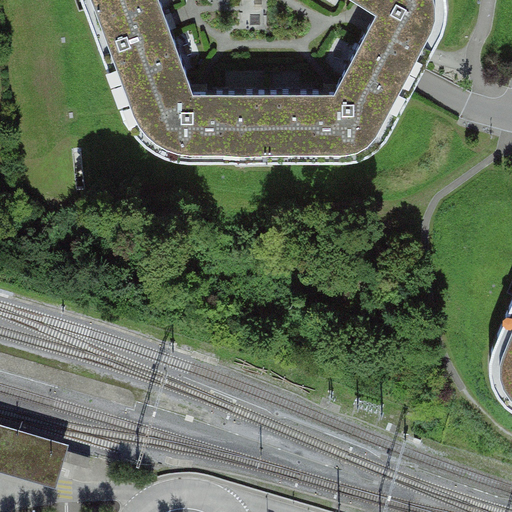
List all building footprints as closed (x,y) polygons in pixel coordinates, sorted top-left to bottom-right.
[(160,0),(83,0),(121,102),(194,90),(191,83),(169,23),(160,0)] [(379,0),(376,10),(358,46),(417,81),(443,31),(447,19),(448,8),(446,0),(379,0)] [(360,0),(376,10),(379,0),(360,0)] [(338,85),(335,89),(337,159),(347,159),(358,157),(367,154),(373,150),(380,145),(387,137),(417,81),(358,46),(338,85)] [(335,89),(194,90),(121,102),(126,115),(131,124),(138,135),(147,143),(156,150),(166,154),(176,157),(188,159),(337,159),(335,89)] [(511,301),(493,346),(491,357),(490,367),(493,382),(498,392),(506,401),(511,405),(511,301)] [(0,469),(59,487),(72,445),(0,423),(0,469)]
